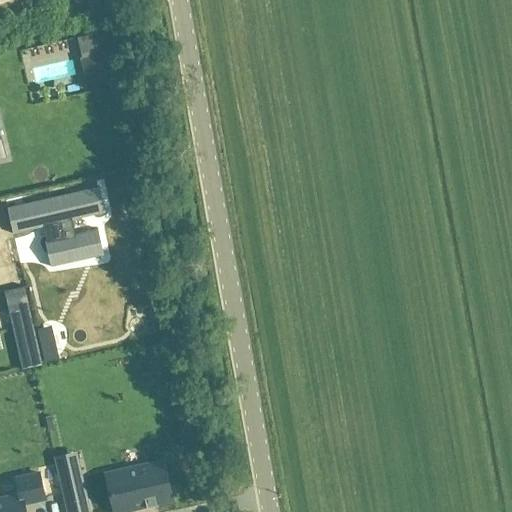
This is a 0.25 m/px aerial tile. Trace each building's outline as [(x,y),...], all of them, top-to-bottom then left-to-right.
[(51,268),(102,256),(96,230),(75,235),(72,221),(104,214),(98,188),(7,208),(13,235),(46,227),(48,227),(51,240),(49,241),(45,242),(51,268)] [(42,366),(24,287),(4,292),(22,371),(42,366)] [(171,500),(163,462),(107,475),(115,511),(121,511),(147,506),(147,508),(148,508),(148,506),(155,504),(156,506),(157,506),(157,504),(171,500)] [(58,473),(66,504),(87,499),(80,468),(58,473)] [(0,511),(25,511),(24,504),(45,499),(39,474),(16,479),(20,495),(0,500),(0,511)]
